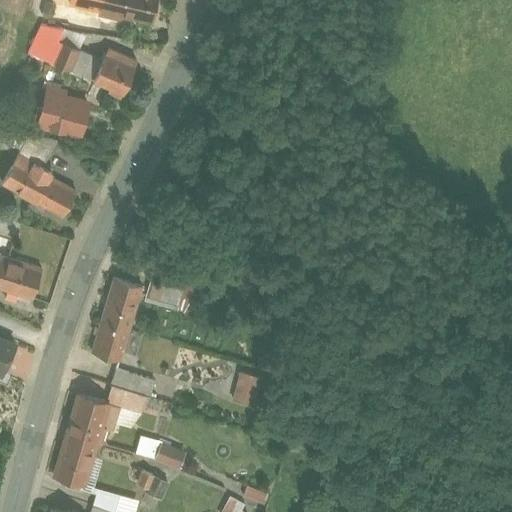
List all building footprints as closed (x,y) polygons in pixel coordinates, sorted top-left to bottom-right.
[(80,9),(101,13),(103,0),(82,0),(81,4),(80,9)] [(124,14),(153,21),(157,0),(103,0),(101,13),(100,16),(123,21),(124,14)] [(65,27),(42,22),(33,39),(56,43),(65,27)] [(72,29),(67,40),(82,47),(88,33),(72,29)] [(72,72),(83,47),(82,47),(67,40),(66,40),(55,64),(72,72)] [(72,72),(93,81),(104,57),(83,47),(72,72)] [(139,60),(109,47),(104,57),(93,81),(124,95),(139,60)] [(56,130),(82,135),(89,97),(67,93),(68,87),(47,83),(39,123),(57,126),(56,130)] [(21,151),(44,163),(58,139),(32,132),(21,151)] [(3,184),(62,216),(77,189),(51,175),(54,169),(44,163),(21,151),(3,184)] [(0,252),(10,255),(15,239),(0,234),(0,252)] [(0,252),(0,285),(33,296),(43,266),(10,255),(0,252)] [(190,270),(158,261),(152,286),(184,295),(190,270)] [(118,265),(98,338),(128,347),(148,274),(118,265)] [(0,372),(5,375),(17,348),(0,340),(0,372)] [(116,373),(156,385),(161,366),(122,355),(116,373)] [(268,365),(245,359),(244,365),(238,387),(261,393),(268,365)] [(238,387),(244,365),(231,362),(225,384),(238,387)] [(76,378),(83,380),(115,389),(151,400),(156,385),(116,373),(81,363),(76,378)] [(115,389),(83,380),(58,462),(91,472),(115,389)] [(192,443),(154,425),(147,439),(185,458),(192,443)] [(163,465),(147,458),(142,470),(154,475),(158,477),(163,465)] [(169,468),(163,465),(158,477),(154,475),(152,480),(162,484),(169,468)] [(145,487),(102,474),(97,493),(125,501),(139,505),(145,487)] [(244,497),(265,505),(269,494),(248,486),(244,497)] [(78,511),(82,499),(56,493),(51,511),(78,511)] [(110,511),(121,511),(125,501),(97,493),(93,507),(110,511)] [(231,497),(223,511),(242,511),(246,504),(231,497)]
